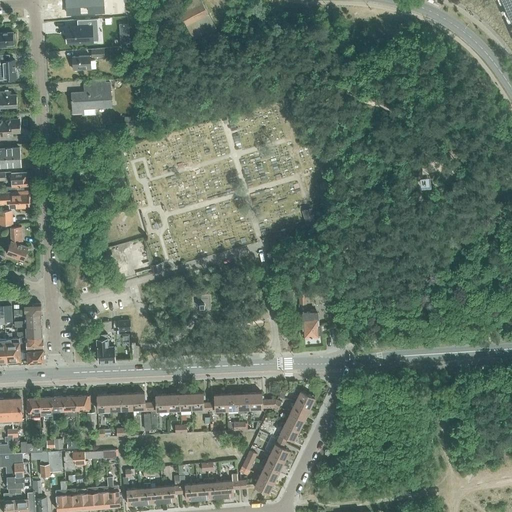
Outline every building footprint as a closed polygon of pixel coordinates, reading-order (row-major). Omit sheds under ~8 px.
[(65,0),(66,12),(80,12),(80,6),(88,6),(88,11),(104,10),(103,0),(65,0)] [(180,13),(193,39),(216,27),(208,14),(200,0),(187,0),(183,3),(187,9),(180,13)] [(511,0),(494,0),(511,39),(511,0)] [(77,26),(67,27),(68,42),(93,41),(92,31),(98,31),(97,18),(82,19),(82,26),(77,26)] [(128,23),(120,24),(121,46),(124,46),(129,45),(128,23)] [(0,46),(6,47),(6,44),(13,44),(13,32),(0,32),(0,46)] [(91,49),(91,57),(104,56),(104,48),(91,49)] [(0,54),(0,78),(4,79),(15,78),(14,60),(8,60),(8,54),(0,54)] [(90,55),(72,57),(73,70),(91,69),(90,55)] [(84,92),(71,93),(72,108),(72,112),(82,112),(82,114),(95,113),(95,111),(95,107),(102,107),(111,106),(110,82),(105,83),(105,79),(89,80),(89,83),(90,92),(84,92)] [(0,91),(0,106),(17,105),(16,94),(10,94),(10,91),(0,91)] [(126,117),(125,126),(134,127),(134,121),(131,121),(131,117),(126,117)] [(17,118),(0,119),(0,138),(8,138),(9,137),(10,136),(11,134),(10,132),(18,132),(17,118)] [(0,157),(19,156),(19,147),(0,148),(0,157)] [(19,156),(0,157),(0,166),(20,165),(19,156)] [(10,172),(0,172),(0,179),(10,179),(11,186),(6,186),(6,192),(24,191),(24,185),(27,185),(27,184),(28,182),(28,178),(27,177),(26,172),(10,173),(10,172)] [(6,192),(0,192),(0,202),(9,202),(9,205),(28,204),(29,203),(29,200),(28,199),(27,193),(24,193),(24,191),(6,192)] [(303,211),(307,225),(315,223),(311,209),(303,211)] [(0,211),(0,224),(12,223),(12,210),(0,211)] [(21,226),(10,227),(11,240),(6,253),(23,259),(28,246),(22,244),(21,226)] [(154,272),(164,270),(161,262),(152,264),(154,272)] [(25,312),(25,315),(41,314),(40,303),(24,304),(25,310),(23,310),(23,309),(13,309),(14,316),(24,315),(24,312),(25,312)] [(11,306),(4,306),(5,315),(4,315),(4,321),(12,321),(12,315),(11,306)] [(317,311),(302,312),(303,337),(319,336),(318,333),(321,333),(320,326),(318,326),(317,311)] [(25,323),(26,326),(42,325),(41,314),(25,315),(25,321),(25,323)] [(118,320),(119,331),(130,330),(130,319),(118,320)] [(26,326),(26,331),(24,331),(24,336),(22,336),(22,337),(26,337),(42,336),(42,325),(26,326)] [(97,346),(98,346),(98,352),(97,352),(98,362),(115,361),(114,346),(114,345),(108,345),(108,333),(96,334),(96,346),(97,346)] [(22,337),(19,337),(20,340),(22,340),(22,342),(27,342),(27,348),(43,347),(42,336),(26,337),(22,337)] [(6,338),(8,360),(21,359),(20,350),(20,340),(19,337),(17,337),(6,338)] [(20,350),(21,359),(27,359),(27,362),(44,361),(43,349),(20,350)] [(301,390),(296,401),(309,408),(315,397),(301,390)] [(133,408),(145,408),(145,410),(150,410),(152,410),(152,402),(148,402),(144,402),(144,392),(132,393),(133,408)] [(203,392),(191,393),(191,408),(203,407),(204,409),(209,409),(209,402),(207,402),(203,402),(203,392)] [(249,392),(238,393),(239,412),(244,412),(243,408),(250,408),(249,392)] [(262,392),(249,392),(250,408),(262,407),(262,399),(262,392)] [(109,409),(121,409),(120,393),(109,394),(109,409)] [(121,409),(133,408),(132,393),(120,393),(121,409)] [(179,393),(167,394),(168,409),(180,409),(179,393)] [(191,393),(179,393),(180,409),(191,408),(191,393)] [(214,394),(215,401),(209,402),(209,409),(227,409),(226,393),(214,394)] [(238,393),(226,393),(227,409),(233,408),(233,413),(239,412),(238,393)] [(97,410),(109,409),(109,394),(97,394),(97,410)] [(155,394),(156,401),(152,402),(152,410),(150,410),(151,424),(157,424),(156,410),(168,409),(167,394),(155,394)] [(68,426),(67,415),(77,415),(77,409),(76,395),(64,396),(64,409),(65,414),(63,414),(63,426),(68,426)] [(76,395),(77,409),(89,408),(88,395),(76,395)] [(40,410),(52,410),(52,396),(39,397),(40,410)] [(57,410),(64,409),(64,396),(52,396),(52,410),(53,417),(57,417),(57,410)] [(40,416),(40,410),(39,397),(27,397),(28,417),(40,416)] [(9,399),(0,398),(0,422),(12,422),(12,418),(11,398),(9,399)] [(21,398),(11,398),(12,418),(22,418),(21,398)] [(296,401),(291,412),(304,418),(309,408),(296,401)] [(291,412),(286,422),(299,429),(304,418),(291,412)] [(286,422),(280,433),(277,439),(284,443),(287,436),(294,440),(299,429),(286,422)] [(268,434),(270,429),(261,425),(259,430),(268,434)] [(7,443),(0,443),(0,452),(5,453),(13,452),(13,444),(13,439),(13,436),(12,428),(7,429),(7,436),(5,436),(5,441),(7,441),(7,443)] [(54,438),(54,449),(62,448),(62,438),(54,438)] [(275,443),(270,454),(284,461),(289,450),(282,446),(284,443),(277,439),(275,443)] [(27,442),(28,451),(42,451),(42,442),(27,442)] [(115,449),(103,450),(104,454),(105,454),(105,458),(115,457),(115,449)] [(249,449),(246,456),(254,459),(257,453),(249,449)] [(96,450),(84,451),(85,458),(95,458),(95,455),(96,455),(96,450)] [(103,450),(96,450),(96,455),(95,455),(95,458),(103,457),(103,458),(105,458),(105,454),(104,454),(103,450)] [(72,456),(72,451),(65,452),(65,457),(63,457),(64,469),(75,469),(74,465),(74,456),(72,456)] [(84,451),(72,451),(72,456),(74,456),(74,465),(85,464),(85,458),(84,451)] [(49,463),(49,471),(62,470),(61,452),(48,453),(49,463)] [(270,454),(265,464),(279,471),(284,461),(270,454)] [(254,459),(246,456),(242,465),(249,469),(254,459)] [(9,493),(3,494),(3,499),(4,511),(16,511),(16,506),(15,498),(14,480),(14,467),(13,459),(5,459),(5,461),(6,475),(7,489),(9,489),(9,493)] [(13,459),(14,467),(14,480),(15,498),(16,506),(16,511),(34,511),(33,497),(33,492),(27,492),(28,497),(21,498),(21,494),(20,485),(21,485),(21,477),(23,477),(23,463),(19,463),(13,463),(13,459)] [(265,464),(260,475),(274,482),(279,471),(265,464)] [(122,477),(123,486),(129,485),(128,479),(132,478),(131,469),(130,469),(130,468),(125,468),(126,476),(122,477)] [(222,481),(220,481),(221,496),(233,495),(233,488),(238,488),(238,480),(237,473),(232,473),(232,480),(222,481)] [(197,483),(185,483),(184,475),(179,475),(179,477),(180,480),(180,484),(180,493),(186,492),(186,499),(198,498),(197,483)] [(260,475),(256,483),(255,486),(256,486),(268,492),(274,482),(260,475)] [(107,476),(107,485),(109,505),(120,504),(118,484),(113,484),(112,476),(107,476)] [(220,477),(208,478),(210,497),(221,496),(220,481),(220,477)] [(197,479),(197,483),(198,498),(210,497),(208,478),(197,479)] [(246,479),(238,480),(238,488),(246,487),(246,482),(246,479)] [(39,480),(32,480),(33,492),(33,497),(34,511),(47,511),(46,496),(41,497),(41,496),(40,486),(39,480)] [(60,480),(61,489),(55,490),(57,509),(68,508),(66,489),(65,480),(60,480)] [(145,487),(139,487),(140,502),(151,501),(150,483),(145,483),(145,487)] [(155,483),(150,483),(151,501),(163,501),(162,485),(155,486),(155,483)] [(180,484),(162,485),(163,501),(175,500),(174,493),(180,493),(180,484)] [(97,486),(98,491),(99,506),(109,505),(107,485),(97,486)] [(99,506),(98,491),(97,486),(87,487),(88,506),(99,506)] [(87,487),(76,488),(78,504),(78,507),(88,506),(87,487)] [(140,502),(139,487),(127,488),(128,503),(140,502)] [(76,488),(66,489),(68,508),(78,507),(78,504),(76,488)]
